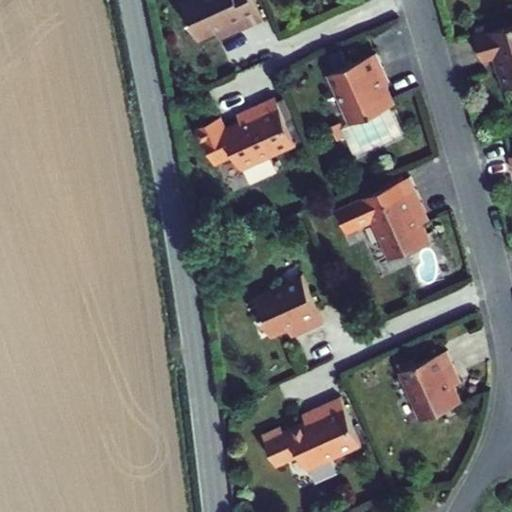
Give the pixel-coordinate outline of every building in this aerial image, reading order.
[(195,0),(211,33),(231,24),(240,19),(245,30),(277,16),(269,0),(195,0)] [(240,19),(231,24),(236,35),(245,30),(240,19)] [(511,55),(511,29),(491,35),(498,59),(511,55)] [(406,71),(397,48),(347,68),(369,121),(410,103),(403,85),(398,74),(406,71)] [(398,74),(403,85),(410,82),(406,71),(398,74)] [(320,144),(299,97),(270,110),(273,117),(263,122),(250,128),(261,153),(268,167),(320,144)] [(380,147),(421,130),(410,103),(369,121),(380,147)] [(242,161),(261,153),(250,128),(246,121),(240,107),(221,115),(242,161)] [(260,115),(263,122),(273,117),(270,110),(260,115)] [(250,128),(263,122),(260,115),(246,121),(250,128)] [(441,242),(426,210),(435,207),(422,179),(377,199),(388,222),(405,258),(441,242)] [(388,222),(377,199),(349,212),(360,235),(388,222)] [(340,321),(316,269),(269,291),(287,330),(306,321),(312,318),(318,331),(340,321)] [(312,318),(306,321),(311,334),(318,331),(312,318)] [(467,363),(458,342),(411,363),(433,415),(473,397),(464,377),(460,366),(467,363)] [(460,366),(464,377),(472,374),(467,363),(460,366)] [(332,418),(323,422),(306,430),(318,458),(324,471),(377,446),(353,393),(326,405),(332,418)] [(317,409),(323,422),(332,418),(326,405),(317,409)] [(318,458),(306,430),(300,433),(298,428),(280,436),(295,468),(318,458)]
